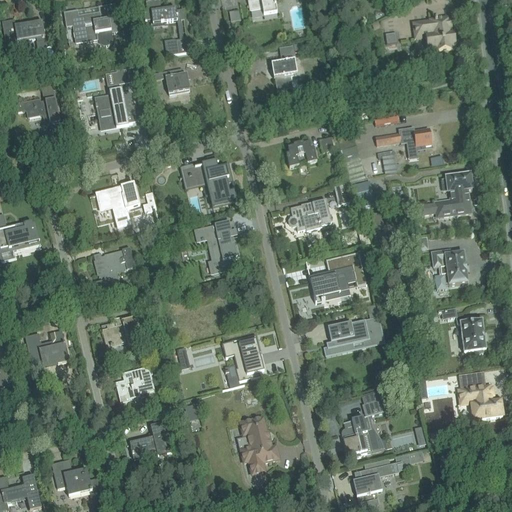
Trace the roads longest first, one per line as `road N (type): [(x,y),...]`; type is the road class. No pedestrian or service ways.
road 1 (residential): [(329,511),(242,133)]
road 2 (tertiary): [(511,207),(483,0)]
road 3 (residential): [(44,182),(242,133)]
road 4 (residential): [(242,133),(210,0)]
road 5 (residential): [(73,315),(44,182)]
road 6 (residential): [(100,438),(73,315)]
